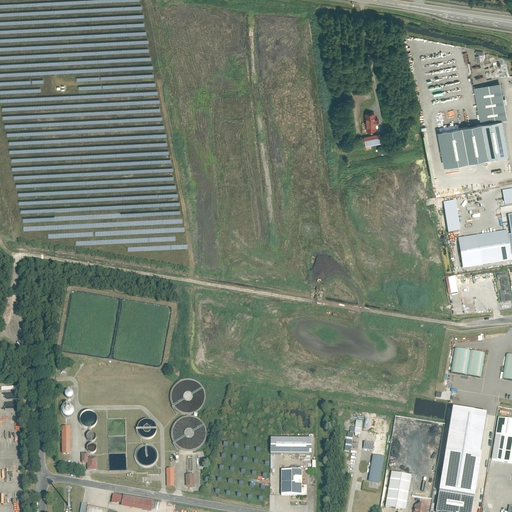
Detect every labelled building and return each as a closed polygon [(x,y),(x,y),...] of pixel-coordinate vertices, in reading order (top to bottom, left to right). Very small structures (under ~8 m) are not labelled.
[(438,132),(445,166),(508,155),(502,121),(507,120),(500,83),(474,88),(481,124),(438,132)] [(365,113),(366,131),(376,130),(375,124),(378,124),(378,118),(374,119),(374,113),(365,113)] [(379,134),(363,137),(365,146),(380,143),(379,134)] [(511,191),(503,193),(505,206),(511,204),(511,191)] [(456,202),(443,204),(448,233),(461,231),(456,202)] [(508,232),(458,239),(463,269),(511,261),(511,259),(511,256),(511,255),(511,237),(509,238),(508,232)] [(503,303),(511,300),(511,297),(508,274),(498,275),(503,303)] [(459,284),(470,283),(469,276),(458,278),(459,284)] [(466,301),(467,304),(461,305),(462,311),(468,310),(468,313),(474,312),(473,301),(466,301)] [(483,378),(487,353),(456,348),(452,373),(483,378)] [(511,380),(511,354),(507,354),(504,373),(503,373),(502,378),(511,380)] [(511,419),(499,417),(492,461),(511,463),(511,419)] [(270,455),(309,455),(309,442),(270,441),(270,450),(270,455)] [(364,443),(363,450),(372,452),(373,445),(364,443)] [(384,458),(373,456),(368,481),(379,483),(384,458)] [(87,459),(86,459),(86,464),(87,471),(96,471),(96,459),(87,459)] [(467,475),(442,471),(435,511),(471,511),(474,500),(463,498),(467,475)] [(301,472),(281,472),(281,497),(306,497),(306,487),(301,487),(301,472)] [(407,476),(392,473),(385,508),(401,511),(407,476)] [(149,511),(152,503),(112,495),(111,505),(116,506),(116,505),(121,505),(120,509),(138,511),(149,511)]
